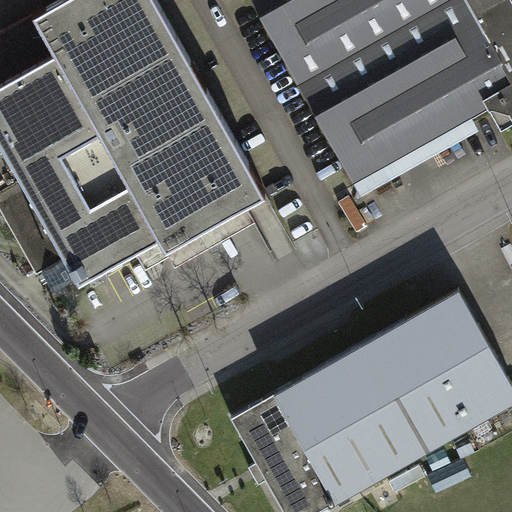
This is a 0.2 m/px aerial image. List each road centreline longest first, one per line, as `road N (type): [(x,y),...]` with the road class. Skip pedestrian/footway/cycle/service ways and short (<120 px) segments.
road 1 (unclassified): [(511,185),(96,420)]
road 2 (unclassified): [(0,322),(96,420)]
road 3 (unclassified): [(96,420),(187,511)]
